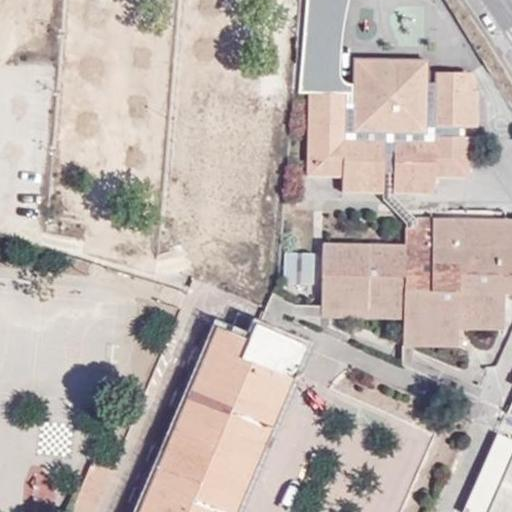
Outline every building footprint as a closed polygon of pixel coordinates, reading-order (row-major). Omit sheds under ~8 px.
[(306,177),(342,177),(341,186),(383,186),(383,175),(391,175),(392,187),(432,187),(433,187),(432,178),(468,178),(469,156),(476,156),(476,136),(463,136),(462,126),(470,126),(471,91),(470,72),(434,72),(434,82),(427,82),(427,60),(389,94),(353,59),(353,85),(345,81),(341,74),(340,62),(341,46),(344,22),(350,0),(307,0),(300,93),(306,93),(306,177)] [(427,60),(353,59),(389,94),(427,60)] [(83,98),(78,152),(155,157),(232,165),(239,108),(83,98)] [(155,157),(144,258),(221,266),(232,165),(155,157)] [(341,193),(433,194),(433,187),(432,187),(392,187),(391,175),(383,175),(383,186),(341,186),(341,193)] [(504,293),(505,274),(511,274),(511,218),(432,218),(432,227),(405,226),(405,244),(321,242),(320,306),(419,308),(419,337),(457,338),(458,328),(458,320),(504,321),(504,293)] [(419,337),(419,308),(320,306),(319,317),(402,318),(402,345),(458,345),(457,338),(419,337)] [(458,328),(504,328),(504,321),(458,320),(458,328)] [(273,333),(255,325),(248,341),(267,349),(273,333)] [(273,333),(267,349),(248,341),(216,327),(137,511),(227,511),(299,344),(273,333)] [(462,511),(487,511),(511,454),(511,439),(496,432),(462,511)] [(511,511),(511,454),(487,511),(511,511)] [(113,471),(92,462),(82,485),(104,494),(113,471)] [(96,511),(104,494),(82,485),(70,511),(96,511)]
